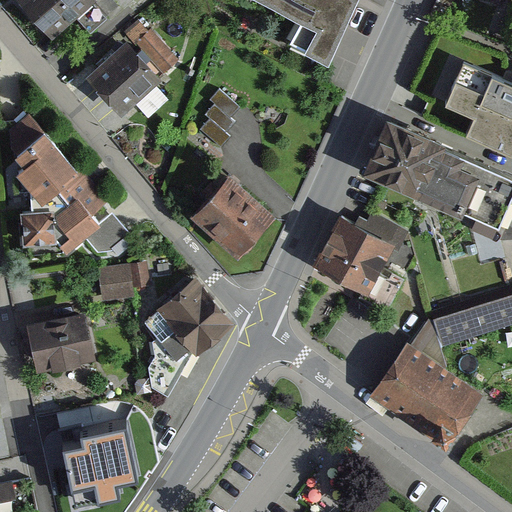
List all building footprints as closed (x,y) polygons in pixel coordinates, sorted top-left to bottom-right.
[(97,1),(95,0),(16,0),(15,1),(35,23),(44,32),(52,42),(77,19),(91,34),(108,19),(94,4),(97,1)] [(290,38),(329,57),(356,0),(275,0),(302,13),(290,38)] [(138,44),(164,74),(180,60),(151,28),(149,30),(139,19),(124,31),(136,45),(138,44)] [(86,79),(122,118),(162,82),(126,43),(86,79)] [(511,80),(465,59),(446,99),(475,112),(467,128),(511,148),(511,80)] [(200,129),(221,147),(230,136),(226,133),(235,122),(231,118),(240,107),(219,89),(210,100),(215,104),(205,115),(209,118),(200,129)] [(55,217),(94,186),(82,170),(78,173),(30,114),(11,129),(12,149),(17,159),(15,160),(23,170),(16,178),(30,194),(31,214),(55,212),(55,217)] [(511,198),(511,180),(385,122),(364,167),(497,230),(511,198)] [(239,260),(276,219),(230,177),(192,218),(239,260)] [(21,214),(23,248),(57,246),(68,255),(87,240),(98,252),(113,251),(131,235),(112,212),(99,224),(93,217),(108,203),(94,186),(55,217),(55,212),(31,214),(21,214)] [(363,298),(389,248),(340,222),(313,271),(363,298)] [(150,287),(147,261),(130,263),(133,289),(150,287)] [(98,267),(102,301),(134,297),(133,289),(130,263),(98,267)] [(164,295),(180,286),(172,272),(156,281),(164,295)] [(235,324),(197,278),(158,310),(144,322),(156,340),(153,342),(154,358),(149,368),(152,388),(169,398),(193,354),(197,357),(211,349),(221,340),(235,324)] [(511,288),(432,313),(442,347),(511,325),(511,288)] [(83,311),(32,322),(41,361),(92,350),(83,311)] [(483,392),(407,338),(374,385),(450,438),(483,392)] [(120,489),(109,433),(59,444),(67,483),(73,482),(76,498),(120,489)] [(9,481),(0,483),(0,498),(13,496),(9,481)]
